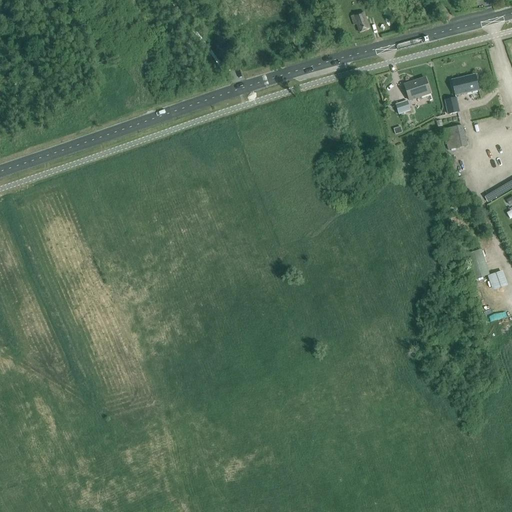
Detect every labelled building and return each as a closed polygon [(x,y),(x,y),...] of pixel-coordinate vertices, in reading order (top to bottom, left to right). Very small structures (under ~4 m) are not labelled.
[(371,30),(366,13),(353,17),(356,26),(359,25),(362,33),(371,30)] [(457,96),(481,91),(477,76),(454,82),(457,96)] [(427,79),(406,86),(411,101),(432,94),(427,79)] [(447,101),(450,115),(461,113),(458,99),(447,101)] [(413,112),(409,101),(397,105),(400,115),(413,112)] [(445,130),(450,151),(469,147),(464,126),(445,130)] [(489,276),(482,250),(462,256),(469,282),(487,277),(489,276)] [(507,286),(502,271),(489,276),(487,277),(492,291),(507,286)]
